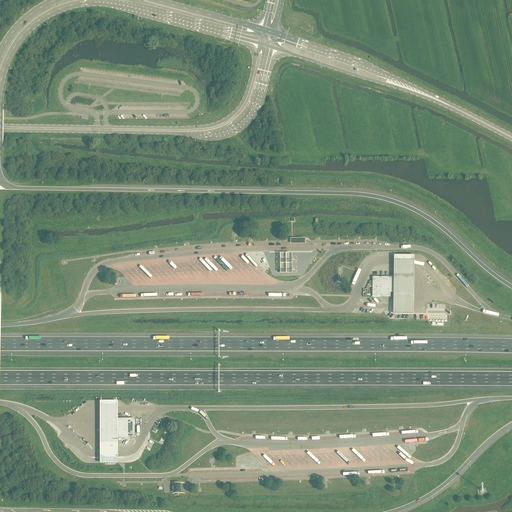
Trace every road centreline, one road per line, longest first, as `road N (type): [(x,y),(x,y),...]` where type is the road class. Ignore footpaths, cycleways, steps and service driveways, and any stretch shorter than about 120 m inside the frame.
road 1 (motorway): [(511,286),(430,218),(390,199),(21,189),(0,174)]
road 2 (motorway): [(511,346),(0,343)]
road 3 (motorway): [(0,377),(511,378)]
road 4 (secondary): [(0,131),(220,133),(251,109),(270,47)]
road 5 (secondary): [(260,43),(244,98),(217,123),(0,125)]
road 6 (primary): [(0,82),(31,26),(81,3),(116,3),(260,43)]
road 7 (primary): [(449,106),(273,32)]
road 8 (primary): [(270,47),(449,106)]
road 9 (motorway): [(393,511),(432,494),(511,424)]
